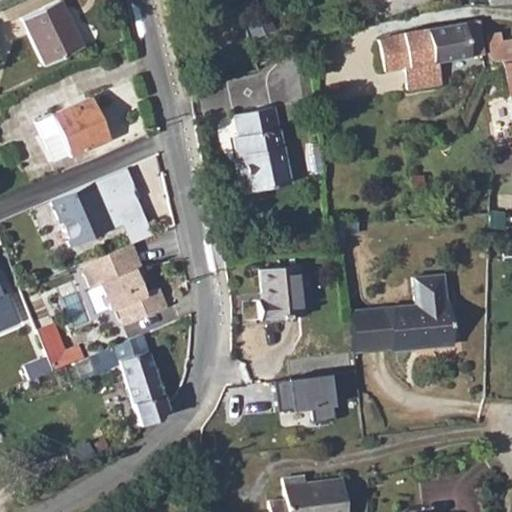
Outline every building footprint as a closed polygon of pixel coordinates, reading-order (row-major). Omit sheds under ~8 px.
[(58,2),(5,27),(27,71),(42,65),(43,67),(80,50),(58,2)] [(479,53),(474,19),(375,39),(382,71),(401,67),(405,89),(438,82),(434,61),(479,53)] [(482,34),(487,58),(489,61),(498,60),(509,125),(511,124),(511,37),(499,39),(496,32),(482,34)] [(87,97),(48,114),(66,157),(106,140),(87,97)] [(230,137),(235,156),(240,155),(247,191),(284,184),(270,106),(233,114),(236,135),(230,137)] [(511,144),(487,147),(488,162),(489,172),(511,170),(511,144)] [(240,155),(235,156),(241,192),(247,191),(240,155)] [(126,166),(48,200),(67,243),(122,223),(130,242),(152,234),(126,166)] [(257,299),(253,299),(254,318),(298,313),(294,264),(254,267),(257,299)] [(412,302),(392,304),(392,344),(392,347),(453,342),(444,271),(412,275),(412,302)] [(4,286),(0,287),(0,330),(19,322),(4,286)] [(349,348),(392,344),(392,304),(345,308),(349,348)] [(91,354),(84,356),(92,374),(116,363),(135,424),(156,419),(162,407),(132,307),(102,317),(107,335),(86,344),(91,354)] [(53,363),(69,355),(54,320),(37,327),(53,363)] [(86,344),(68,351),(73,361),(84,356),(91,354),(86,344)] [(84,356),(73,361),(81,379),(92,374),(84,356)] [(326,375),(272,384),(275,410),(308,406),(311,424),(332,420),(326,375)] [(26,380),(20,383),(24,389),(29,386),(26,380)] [(100,441),(108,454),(130,438),(120,424),(100,441)] [(280,496),(264,499),(265,511),(341,511),(336,475),(299,479),(298,473),(277,477),(280,496)]
